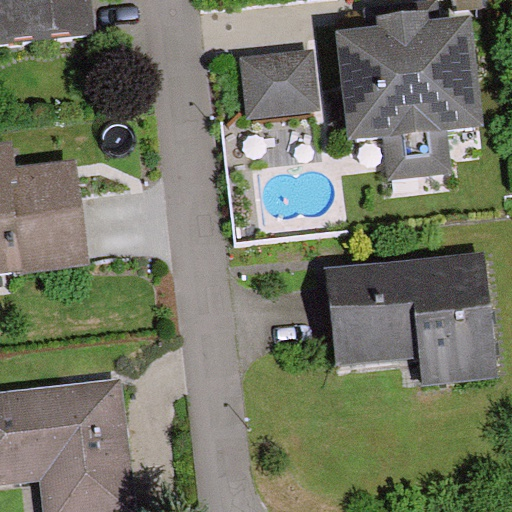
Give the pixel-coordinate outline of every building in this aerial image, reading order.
[(94,0),(0,0),(0,41),(98,32),(94,0)] [(478,17),(345,33),(358,140),(387,136),(393,181),(457,174),(452,130),(490,125),(478,17)] [(314,57),(245,64),(250,120),(319,113),(314,57)] [(0,273),(88,264),(78,165),(20,171),(17,144),(0,146),(0,273)] [(489,256),(331,273),(341,362),(428,353),(431,378),(502,371),(489,256)] [(141,511),(129,384),(0,396),(0,489),(51,484),(53,511),(141,511)]
